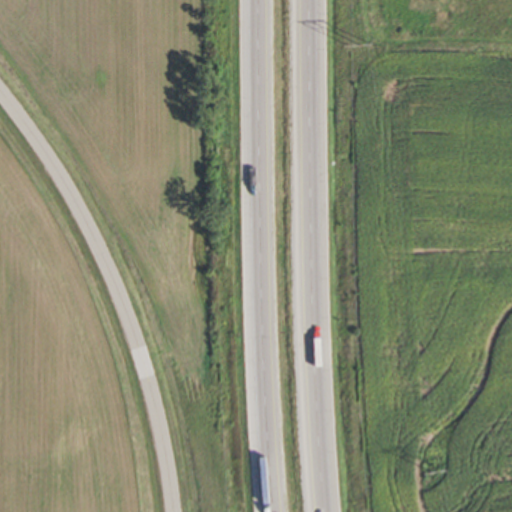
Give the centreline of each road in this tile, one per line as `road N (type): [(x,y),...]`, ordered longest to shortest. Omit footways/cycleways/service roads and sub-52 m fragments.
road 1 (motorway): [(322,511),(306,234),(305,0)]
road 2 (motorway): [(255,0),(269,511)]
road 3 (residential): [(0,87),(50,157),(103,263),(151,398),(170,511)]
